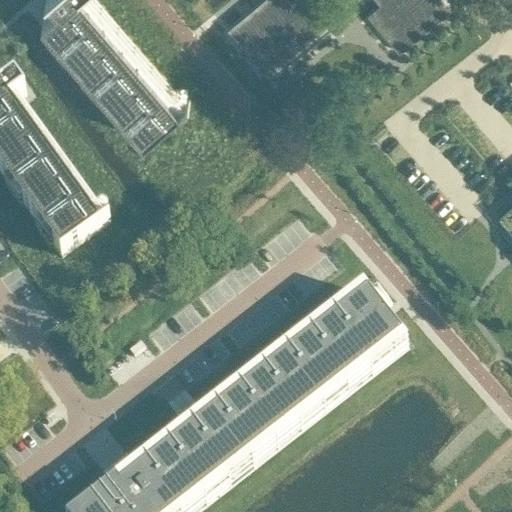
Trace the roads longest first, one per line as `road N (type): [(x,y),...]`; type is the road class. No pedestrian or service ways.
road 1 (residential): [(91,421),(322,242)]
road 2 (residential): [(0,293),(91,421)]
